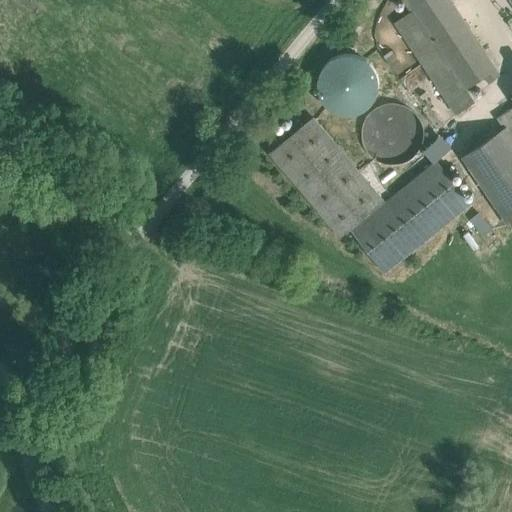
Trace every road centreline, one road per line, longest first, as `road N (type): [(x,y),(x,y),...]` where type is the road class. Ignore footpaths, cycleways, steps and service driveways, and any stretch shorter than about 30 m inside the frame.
road 1 (unclassified): [(336,0),(129,243),(91,299),(28,426),(33,483),(50,511)]
road 2 (track): [(0,123),(57,149),(96,180),(116,205),(129,243)]
